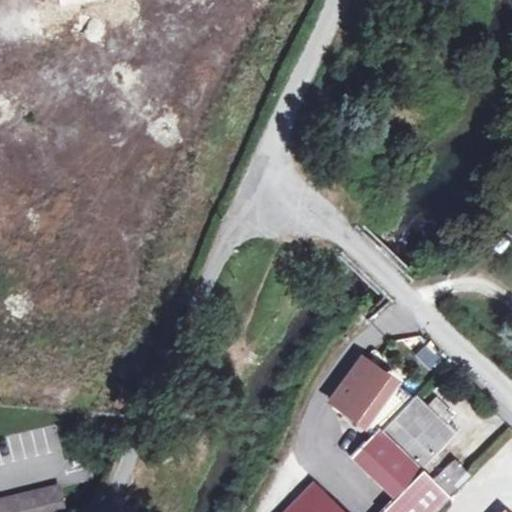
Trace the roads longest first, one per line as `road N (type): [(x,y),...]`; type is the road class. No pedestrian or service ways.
road 1 (unclassified): [(115,511),(142,418),(255,186)]
road 2 (unclassified): [(255,186),(347,234),(511,400)]
road 3 (unclassified): [(255,186),(336,0)]
